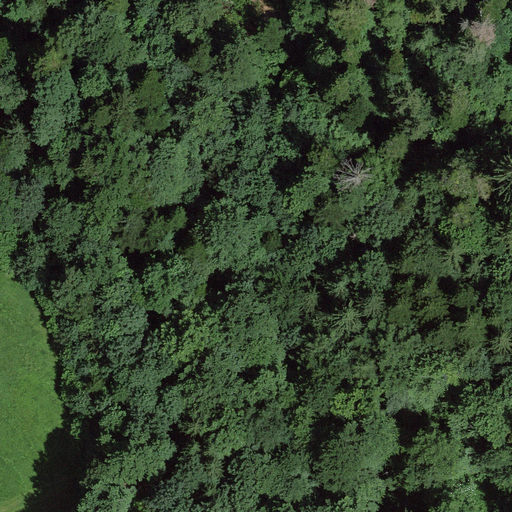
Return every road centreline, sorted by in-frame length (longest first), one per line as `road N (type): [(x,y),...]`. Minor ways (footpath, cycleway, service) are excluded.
road 1 (track): [(0,142),(173,319),(183,465),(204,511)]
road 2 (track): [(84,228),(60,339),(64,431),(26,503),(2,511)]
